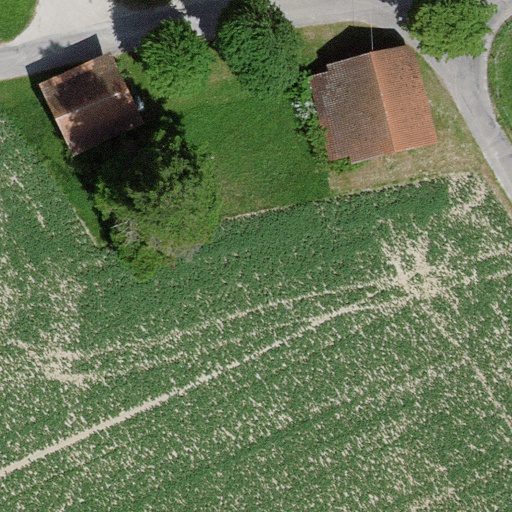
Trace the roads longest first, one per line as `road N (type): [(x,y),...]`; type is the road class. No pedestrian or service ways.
road 1 (unclassified): [(352,0),(0,62)]
road 2 (unclassified): [(473,95),(437,49),(373,0)]
